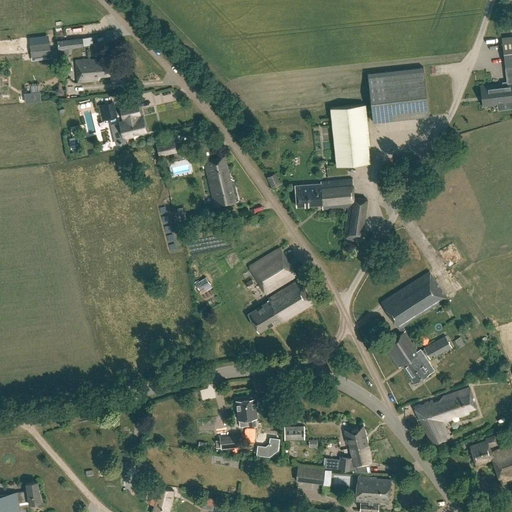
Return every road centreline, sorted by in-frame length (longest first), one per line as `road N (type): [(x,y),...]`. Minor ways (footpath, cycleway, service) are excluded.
road 1 (residential): [(344,313),(217,125),(98,0)]
road 2 (residential): [(344,313),(449,118),(493,0)]
road 3 (tertiary): [(26,417),(243,370),(302,371)]
road 4 (tertiary): [(385,413),(462,511)]
road 5 (residential): [(106,511),(26,417)]
